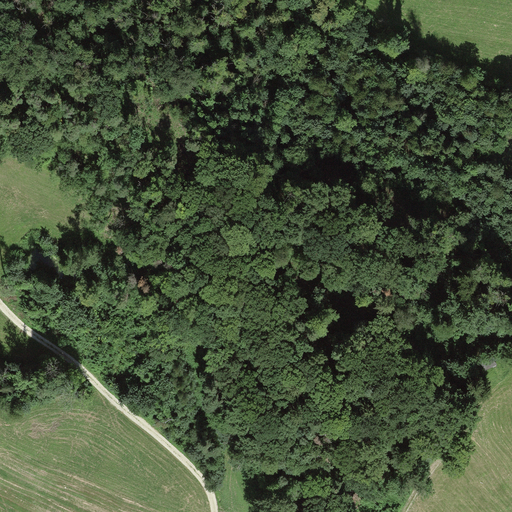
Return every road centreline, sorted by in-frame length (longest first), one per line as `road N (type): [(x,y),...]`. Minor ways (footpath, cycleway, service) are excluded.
road 1 (track): [(0,302),(174,449),(208,487),(214,511)]
road 2 (track): [(425,370),(462,411),(463,430),(413,511)]
